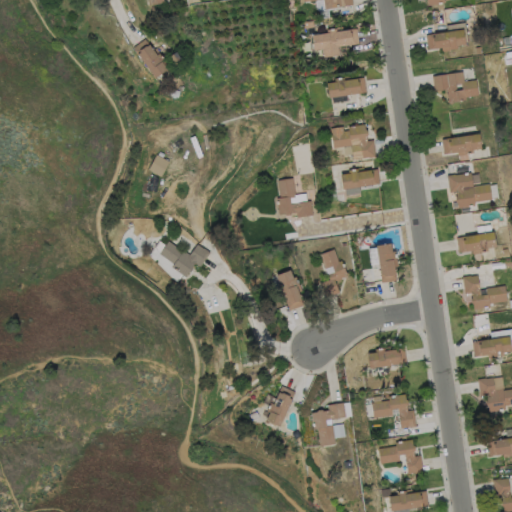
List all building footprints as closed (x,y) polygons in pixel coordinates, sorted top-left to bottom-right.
[(352,0),(353,5),(324,9),(323,0),(316,0),(304,2),(303,0),(352,0)] [(443,0),(444,3),(442,4),(443,9),(438,10),(437,4),(428,6),(427,0),(443,0)] [(314,27),(304,29),(303,23),(313,21),(314,27)] [(336,28),(337,31),(357,29),(359,44),(338,47),(339,55),(323,58),(322,49),(314,51),(312,35),(328,33),(327,30),(336,28)] [(457,45),(458,49),(442,51),(441,48),(428,50),(425,35),(462,29),(465,44),(457,45)] [(145,39),(153,50),(156,48),(171,68),(167,70),(167,69),(155,78),(133,48),(145,39)] [(207,52),(202,55),(199,48),(203,45),(207,52)] [(220,79),(216,81),(205,61),(210,59),(220,79)] [(462,72),(464,82),(476,80),(478,95),(465,97),(465,100),(454,102),(451,106),(446,102),(449,99),(447,98),(446,90),(434,91),(432,77),(462,72)] [(344,77),(344,80),(363,77),(366,92),(329,98),(327,83),(335,82),(334,79),(344,77)] [(180,91),(178,98),(168,95),(170,88),(180,91)] [(364,124),(367,141),(373,140),(376,157),(369,158),(368,157),(353,159),(351,145),(333,148),(330,129),(343,127),(344,131),(348,131),(348,127),(364,124)] [(473,150),(473,153),(457,156),(457,153),(444,154),(442,139),(479,134),(481,149),(473,150)] [(169,162),(161,177),(148,169),(156,155),(169,162)] [(357,169),(358,172),(377,169),(380,184),(343,189),(341,175),(348,174),(348,170),(357,169)] [(471,172),(473,187),(488,184),(491,200),(474,202),(475,205),(459,208),(456,191),(450,192),(447,175),(455,174),(455,175),(471,172)] [(289,198),(290,204),(310,201),(313,215),(297,217),(296,212),(279,215),(276,198),(280,198),(278,181),(292,178),(295,194),(294,195),(294,197),(289,198)] [(487,248),(488,252),(472,254),(472,251),(458,253),(456,238),(493,232),(495,247),(487,248)] [(168,241),(183,251),(189,255),(197,244),(203,249),(204,248),(210,253),(200,266),(195,263),(185,277),(171,267),(174,264),(160,253),(168,241)] [(391,243),(392,252),(396,251),(398,264),(394,265),(396,280),(381,282),(376,245),(391,243)] [(334,249),(338,262),(341,261),(346,272),(349,274),(347,278),(343,277),(342,279),(335,281),(339,293),(325,298),(319,283),(329,280),(319,255),(334,249)] [(505,270),(493,271),(491,263),(504,262),(505,270)] [(290,270),(293,278),(295,277),(298,284),(299,284),(302,291),(298,292),(303,305),(289,311),(275,276),(290,270)] [(477,275),(480,295),(487,294),(486,288),(504,285),(507,301),(489,304),(490,307),(474,310),(471,293),(465,294),(462,277),(470,275),(470,276),(477,275)] [(503,352),(503,355),(494,356),(494,354),(474,357),(472,342),(491,340),(490,332),(511,329),(511,349),(511,350),(511,351),(503,352)] [(383,348),(383,351),(404,348),(406,362),(399,363),(399,365),(369,369),(367,354),(375,353),(375,349),(383,348)] [(492,377),(494,389),(502,388),(503,391),(511,389),(511,404),(505,406),(505,409),(489,412),(488,406),(486,405),(485,401),(486,400),(486,395),(480,395),(477,379),(485,378),(492,377)] [(295,392),(279,426),(266,420),(269,413),(266,411),(272,398),(275,399),(281,386),(295,392)] [(406,406),(407,411),(413,410),(416,427),(410,428),(409,427),(401,428),(397,408),(391,409),(392,415),(374,418),(371,403),(389,400),(388,396),(404,394),(405,399),(407,400),(408,404),(406,406)] [(343,402),(345,416),(325,419),(326,426),(332,425),(335,444),(320,446),(317,428),(313,429),(311,413),(316,412),(318,410),(321,409),(323,411),(328,410),(327,405),(343,402)] [(259,417),(251,421),(248,415),(257,411),(259,417)] [(331,424),(332,436),(342,436),(341,423),(331,424)] [(511,456),(503,458),(502,454),(489,456),(487,441),(511,437),(511,456)] [(413,451),(414,456),(420,456),(423,472),(414,474),(414,473),(407,474),(404,453),(398,454),(399,461),(380,463),(378,448),(396,446),(395,442),(412,439),(412,445),(414,446),(415,450),(413,451)] [(507,478),(511,498),(511,497),(511,510),(503,511),(502,507),(501,506),(501,502),(502,500),(501,496),(495,497),(492,480),(499,479),(507,478)] [(406,491),(406,493),(425,491),(427,506),(408,509),(408,511),(393,511),(391,511),(389,496),(397,495),(396,492),(406,491)]
